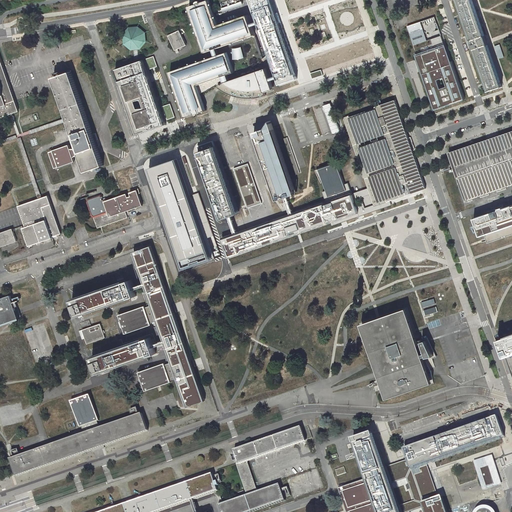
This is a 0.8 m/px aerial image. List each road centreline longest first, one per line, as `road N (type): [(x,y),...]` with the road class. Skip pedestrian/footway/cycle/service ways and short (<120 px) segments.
road 1 (unclassified): [(511,400),(420,139)]
road 2 (residential): [(137,159),(396,70)]
road 3 (residential): [(0,281),(157,226)]
road 4 (residential): [(89,17),(137,159)]
